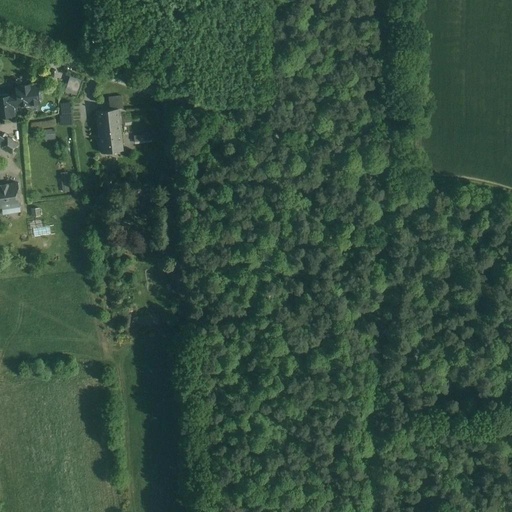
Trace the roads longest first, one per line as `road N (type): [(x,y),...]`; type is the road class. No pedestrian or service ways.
road 1 (unclassified): [(0,37),(387,174)]
road 2 (track): [(387,174),(372,511)]
road 3 (track): [(388,0),(387,174)]
road 4 (track): [(511,194),(478,182),(387,174)]
